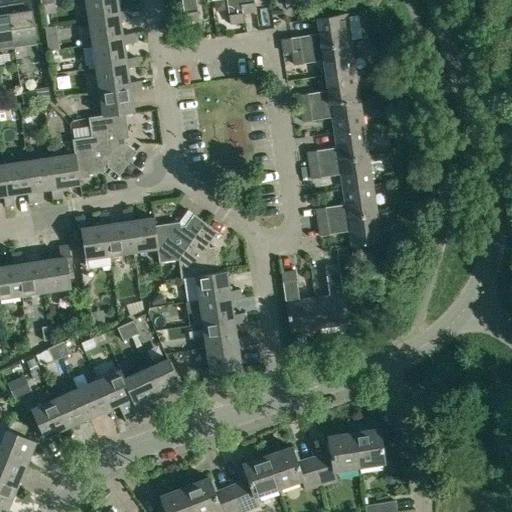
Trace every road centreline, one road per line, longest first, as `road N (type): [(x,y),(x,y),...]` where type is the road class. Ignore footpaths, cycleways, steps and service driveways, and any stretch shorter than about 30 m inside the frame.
road 1 (residential): [(262,240),(296,235),(270,40),(161,58)]
road 2 (unclassified): [(469,304),(487,270),(499,203),(441,0)]
road 3 (unclassified): [(58,511),(92,468),(119,453),(280,397)]
road 4 (residential): [(0,232),(176,176)]
road 5 (residential): [(280,397),(262,240)]
road 6 (residential): [(422,511),(385,362)]
